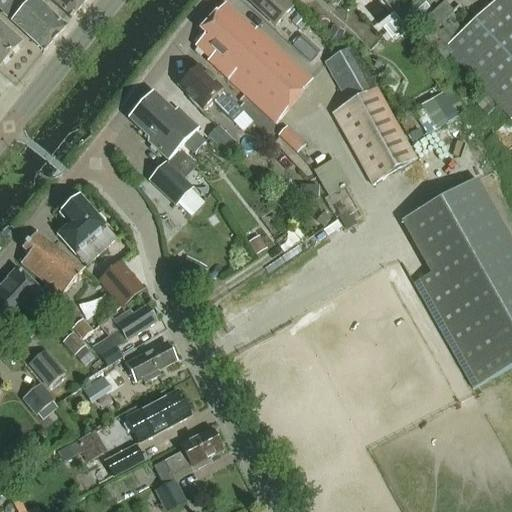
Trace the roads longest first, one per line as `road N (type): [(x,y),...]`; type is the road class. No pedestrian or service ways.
road 1 (residential): [(279,511),(171,310),(139,214),(90,160)]
road 2 (unclassified): [(90,160),(215,0)]
road 3 (tertiary): [(0,142),(112,0)]
road 4 (unclassified): [(0,269),(90,160)]
